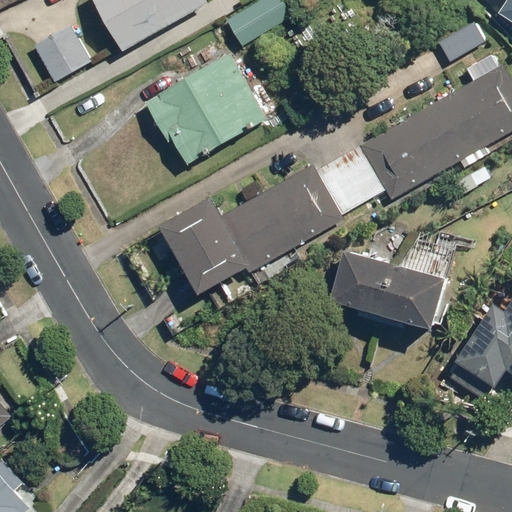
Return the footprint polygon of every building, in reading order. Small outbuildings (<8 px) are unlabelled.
[(96,0),(124,50),(216,0),(96,0)] [(265,0),(231,20),(246,44),(291,18),(280,0),(265,0)] [(511,0),(509,0),(502,13),(511,19),(511,0)] [(454,63),(489,42),(475,19),(440,40),(454,63)] [(73,27),(36,48),(56,83),(93,62),(73,27)] [(189,164),(269,116),(232,57),(153,105),(189,164)] [(363,144),(393,198),(511,131),(511,77),(505,65),(363,144)] [(201,297),(345,218),(307,150),(163,228),(201,297)] [(347,251),(333,300),(436,329),(449,280),(347,251)] [(490,401),(510,370),(511,370),(511,303),(507,311),(497,304),(451,376),(490,401)] [(0,428),(14,416),(0,399),(0,428)] [(7,457),(0,462),(0,511),(27,511),(24,508),(32,502),(20,489),(29,482),(7,457)]
